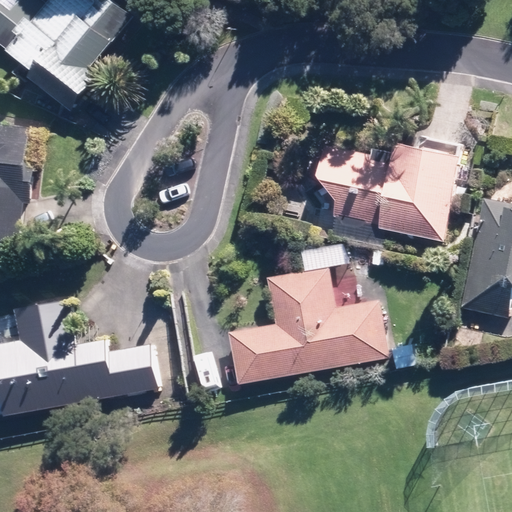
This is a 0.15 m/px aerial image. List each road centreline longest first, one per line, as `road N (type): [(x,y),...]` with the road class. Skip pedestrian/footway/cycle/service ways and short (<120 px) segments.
road 1 (residential): [(241,67),(223,108),(206,211),(180,244),(137,242),(116,213),(121,188),(169,115),(203,87)]
road 2 (residential): [(511,64),(309,43),(241,67)]
